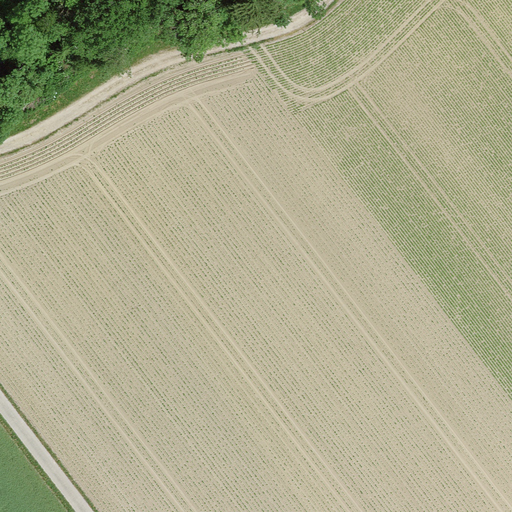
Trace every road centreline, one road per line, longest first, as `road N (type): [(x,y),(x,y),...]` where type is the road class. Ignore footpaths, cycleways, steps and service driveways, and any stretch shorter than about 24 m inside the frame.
road 1 (track): [(0,147),(164,60),(284,27),(325,0)]
road 2 (track): [(86,511),(0,397)]
